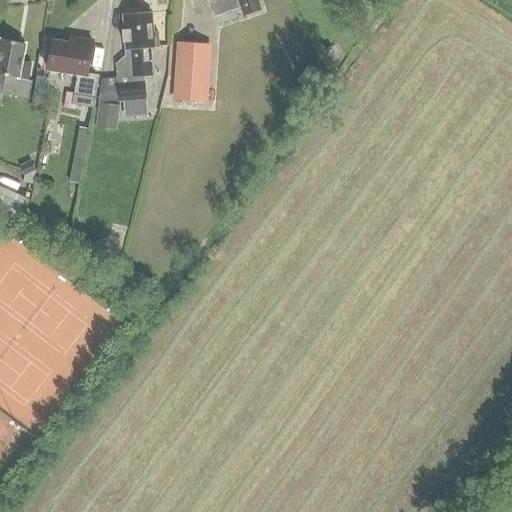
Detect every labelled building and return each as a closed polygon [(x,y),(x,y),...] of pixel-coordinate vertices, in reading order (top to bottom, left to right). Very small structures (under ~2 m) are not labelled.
[(209,0),(210,2),(217,0),(237,0),(243,16),(261,10),(257,0),(209,0)] [(152,34),(151,16),(153,16),(152,12),(124,14),(126,32),(123,32),(124,43),(127,42),(127,50),(131,49),(131,57),(125,57),(117,65),(118,79),(120,101),(146,99),(144,77),(153,76),(151,48),(159,48),(158,33),(152,34)] [(77,75),(74,93),(72,105),(94,108),(100,75),(88,74),(93,42),(79,39),(78,45),(52,41),(48,70),(77,75)] [(32,64),(23,62),(26,45),(0,40),(0,41),(0,75),(6,77),(3,95),(30,100),(33,82),(29,81),(32,64)] [(208,102),(212,45),(179,43),(175,99),(208,102)] [(117,131),(120,106),(99,104),(96,128),(117,131)] [(79,128),(69,182),(78,184),(88,129),(79,128)] [(23,176),(35,171),(31,161),(19,167),(23,176)]
